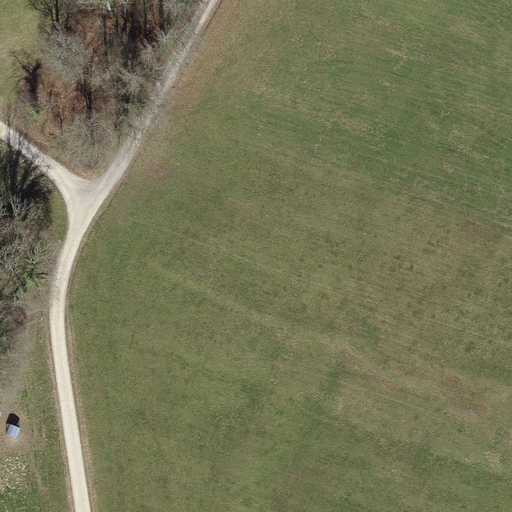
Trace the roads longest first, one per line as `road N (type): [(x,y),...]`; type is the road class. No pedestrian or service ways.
road 1 (track): [(213,0),(67,255),(58,310),(86,511)]
road 2 (track): [(0,127),(94,208)]
